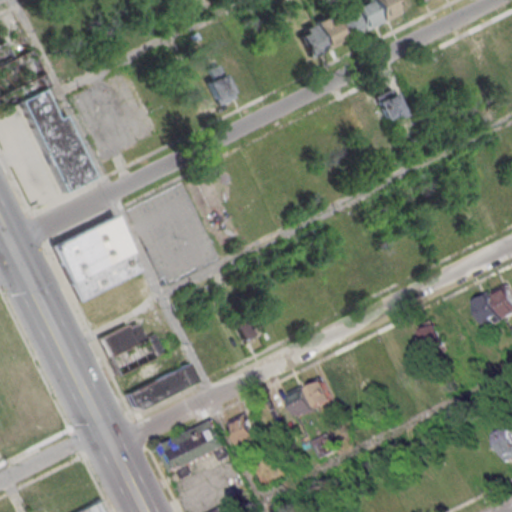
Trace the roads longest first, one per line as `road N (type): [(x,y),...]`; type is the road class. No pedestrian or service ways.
road 1 (residential): [(494,0),(9,242)]
road 2 (residential): [(110,444),(511,244)]
road 3 (secondary): [(143,511),(52,328)]
